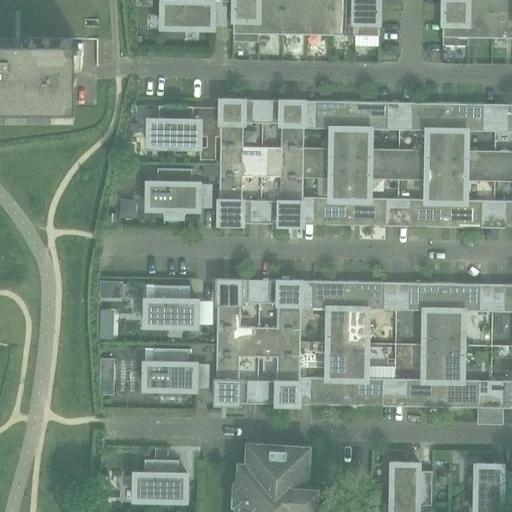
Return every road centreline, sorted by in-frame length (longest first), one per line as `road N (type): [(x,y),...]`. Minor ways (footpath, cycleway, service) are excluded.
road 1 (residential): [(511,254),(108,248)]
road 2 (residential): [(113,429),(511,437)]
road 3 (residential): [(511,78),(117,71)]
